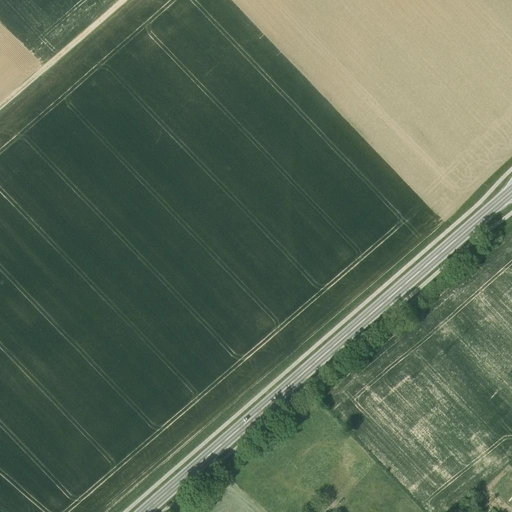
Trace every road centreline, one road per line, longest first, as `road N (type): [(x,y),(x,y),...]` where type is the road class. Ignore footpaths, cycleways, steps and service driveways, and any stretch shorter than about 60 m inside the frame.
road 1 (secondary): [(144,511),(511,192)]
road 2 (track): [(0,107),(122,0)]
